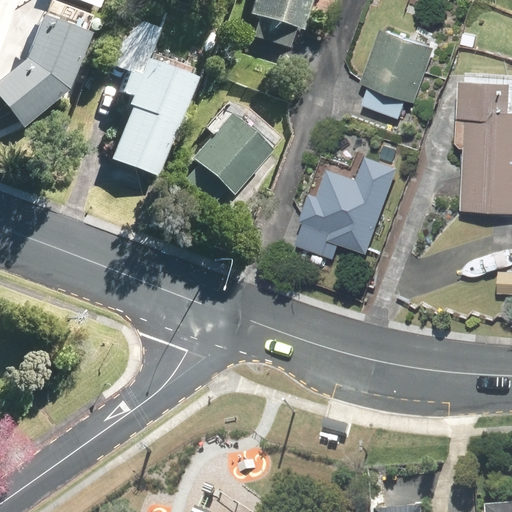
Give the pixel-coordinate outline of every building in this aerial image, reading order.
[(304,31),(313,0),(253,0),(249,13),(258,15),(252,34),(290,45),(295,28),(304,31)] [(67,88),(90,31),(41,12),(20,62),(0,78),(0,97),(21,124),(67,88)] [(409,123),(441,47),(388,25),(364,82),(373,86),(365,104),(409,123)] [(159,175),(194,75),(149,59),(152,50),(122,40),(113,66),(128,71),(121,91),(129,94),(126,103),(130,105),(111,158),(159,175)] [(464,145),(468,145),(466,212),(511,213),(511,83),(466,82),(464,145)] [(233,194),(272,150),(229,111),(212,130),(214,132),(192,158),(233,194)] [(372,253),(401,167),(368,156),(360,181),(332,172),(324,196),(315,193),(306,219),(310,220),(302,245),(337,257),(342,243),(372,253)] [(511,269),(502,269),(501,296),(511,295),(511,269)]
